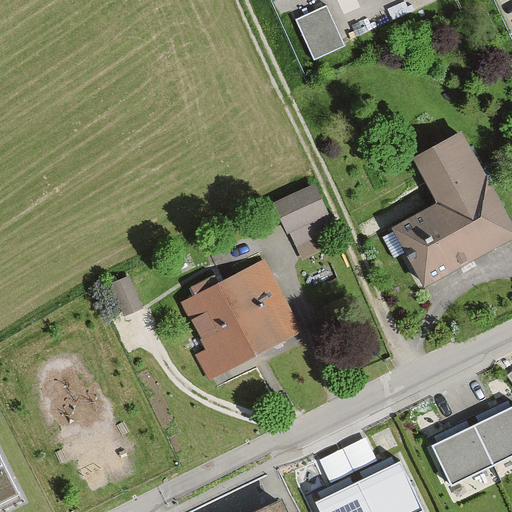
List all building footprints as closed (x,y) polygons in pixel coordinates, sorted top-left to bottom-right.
[(327,10),(296,24),(305,44),(336,30),(327,10)] [(345,49),(336,30),(305,44),(313,62),(345,49)] [(511,216),(462,123),(415,149),(439,194),(395,218),(426,276),(511,230),(511,216)] [(317,185),(279,201),(302,258),(321,250),(315,235),(334,227),(317,185)] [(194,294),(183,299),(205,344),(196,349),(209,375),(301,328),(264,255),(221,277),(216,269),(188,283),(194,294)] [(130,273),(113,279),(125,312),(142,305),(130,273)] [(511,400),(473,419),(492,459),(511,449),(511,400)] [(473,419),(433,438),(451,478),(492,459),(473,419)] [(0,497),(19,487),(0,449),(0,497)] [(400,454),(359,473),(376,511),(395,511),(421,500),(400,454)] [(376,511),(359,473),(316,493),(325,511),(376,511)] [(292,511),(283,491),(238,511),(292,511)]
